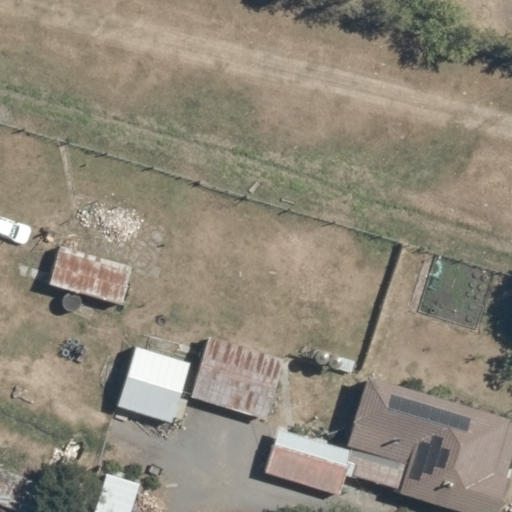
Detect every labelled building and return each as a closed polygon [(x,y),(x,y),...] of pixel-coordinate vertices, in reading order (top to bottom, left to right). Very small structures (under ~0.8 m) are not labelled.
[(130,260),(56,238),(44,277),(119,299),(130,260)] [(282,347),(205,325),(186,391),(263,413),(282,347)] [(187,356),(130,339),(111,399),(168,416),(187,356)] [(511,421),(511,409),(370,367),(347,445),(274,423),(260,468),(337,491),(343,470),(483,511),(489,511),(510,443),(506,442),(511,421)] [(126,511),(137,477),(102,466),(88,511),(126,511)]
